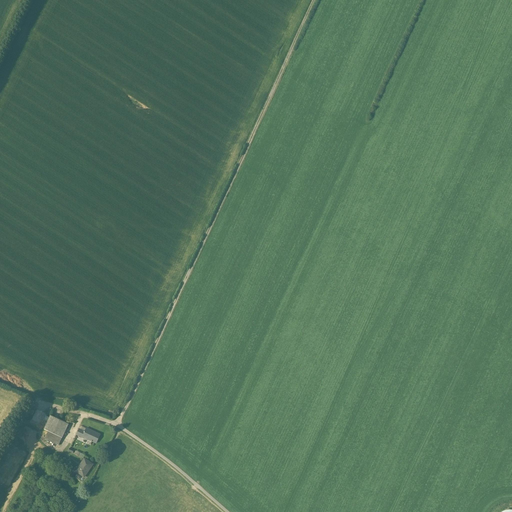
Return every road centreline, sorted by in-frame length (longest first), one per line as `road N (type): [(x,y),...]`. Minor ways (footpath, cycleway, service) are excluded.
road 1 (track): [(313,0),(116,425)]
road 2 (unclassified): [(228,511),(156,452),(86,415)]
